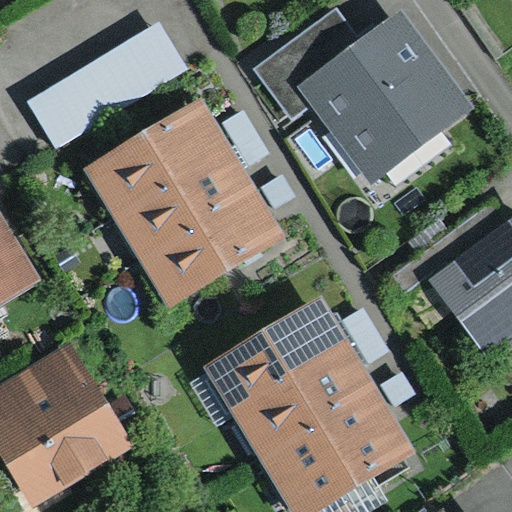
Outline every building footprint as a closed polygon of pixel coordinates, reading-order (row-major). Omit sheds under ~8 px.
[(452,108),(396,32),(317,90),(373,167),(452,108)] [(163,34),(33,112),(54,148),(185,69),(163,34)] [(95,170),(122,214),(220,154),(194,111),(95,170)] [(235,145),(252,135),(239,114),(222,124),(235,145)] [(265,156),(252,135),(235,145),(247,167),(265,156)] [(246,196),(220,154),(122,214),(147,256),(246,196)] [(273,210),(290,199),(278,178),(260,188),(273,210)] [(272,240),(246,196),(147,256),(174,300),(272,240)] [(511,326),(511,228),(437,284),(484,347),(511,326)] [(0,283),(16,273),(0,246),(0,283)] [(215,368),(241,411),(340,352),(314,308),(215,368)] [(354,343),(371,333),(358,311),(341,322),(354,343)] [(384,354),(371,333),(354,343),(367,364),(384,354)] [(366,394),(340,352),(241,411),(267,454),(366,394)] [(393,407),(410,397),(397,375),(380,386),(393,407)] [(121,444),(79,376),(0,423),(0,443),(33,498),(121,444)] [(307,511),(403,455),(366,394),(267,454),(302,511),(307,511)]
